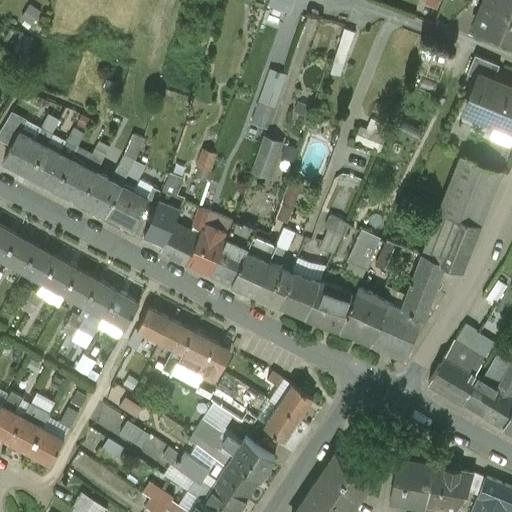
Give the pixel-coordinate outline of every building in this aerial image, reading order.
[(505,37),(511,19),(511,0),(486,0),(476,26),(505,37)] [(343,28),(333,57),(344,61),(354,32),(343,28)] [(499,65),(474,54),(467,73),(478,78),(479,76),(492,81),(499,65)] [(270,65),(259,95),(274,100),(284,70),(270,65)] [(511,89),(492,81),(479,76),(478,78),(465,109),(511,128),(511,89)] [(273,101),(259,96),(254,110),(268,115),(273,101)] [(49,109),(42,123),(52,129),(59,115),(49,109)] [(25,118),(10,110),(0,126),(0,134),(12,141),(20,125),(21,126),(25,118)] [(25,118),(21,126),(20,125),(12,141),(4,156),(30,170),(46,139),(52,129),(42,123),(26,115),(25,118)] [(389,127),(369,119),(365,128),(359,125),(352,141),(379,152),(389,127)] [(74,123),(66,137),(77,142),(84,128),(74,123)] [(144,132),(133,128),(125,148),(135,154),(144,132)] [(280,137),(263,131),(251,165),(268,171),(280,137)] [(109,141),(99,135),(91,149),(102,155),(109,141)] [(291,163),(297,140),(284,137),(278,160),(291,163)] [(71,152),(46,139),(30,170),(55,183),(71,152)] [(202,142),(197,158),(211,162),(216,146),(202,142)] [(135,154),(125,148),(117,163),(128,168),(135,154)] [(96,165),(71,152),(55,183),(80,197),(96,165)] [(135,154),(128,168),(138,173),(145,159),(135,154)] [(467,156),(424,253),(437,258),(454,215),(479,224),(500,169),(467,156)] [(169,164),(153,157),(144,186),(160,192),(169,164)] [(185,171),(169,164),(160,192),(159,194),(172,200),(185,171)] [(122,179),(96,165),(80,197),(106,210),(122,179)] [(292,177),(277,209),(286,214),(301,181),(292,177)] [(148,193),(122,179),(106,210),(132,224),(148,193)] [(159,194),(156,203),(143,232),(163,241),(175,212),(179,203),(172,200),(159,194)] [(233,216),(209,206),(198,202),(193,220),(201,224),(185,258),(210,269),(229,228),(233,216)] [(193,220),(175,212),(163,241),(161,245),(185,258),(201,224),(193,220)] [(348,222),(329,213),(323,224),(328,227),(319,245),(333,252),(348,222)] [(242,219),(233,215),(233,216),(229,228),(210,269),(232,279),(246,246),(254,230),(253,229),(256,223),(243,217),(242,219)] [(437,258),(446,263),(461,268),(479,224),(454,215),(437,258)] [(17,229),(0,219),(0,253),(2,255),(17,229)] [(304,233),(280,223),(273,238),(297,248),(304,233)] [(380,236),(361,228),(346,260),(365,268),(380,236)] [(37,240),(17,229),(2,255),(23,266),(37,240)] [(57,252),(37,240),(23,266),(43,278),(57,252)] [(269,255),(246,246),(232,279),(255,289),(269,255)] [(285,256),(271,249),(269,255),(255,289),(278,299),(285,281),(284,280),(293,259),(289,257),(290,254),(287,252),(285,256)] [(77,263),(57,252),(43,278),(63,289),(77,263)] [(446,263),(437,258),(424,253),(422,252),(402,306),(421,314),(425,316),(446,263)] [(98,274),(77,263),(63,289),(83,300),(98,274)] [(319,279),(291,267),(285,281),(278,299),(305,311),(313,293),(316,294),(322,281),(319,279)] [(364,270),(357,267),(354,273),(361,276),(364,270)] [(387,299),(391,300),(400,276),(387,270),(378,295),(387,299)] [(98,274),(83,300),(84,301),(78,311),(83,314),(78,322),(92,331),(103,311),(118,285),(98,274)] [(319,279),(322,281),(316,294),(313,293),(305,311),(340,327),(348,308),(347,308),(354,292),(348,289),(320,276),(319,279)] [(498,279),(486,297),(495,303),(506,285),(498,279)] [(357,284),(351,281),(348,289),(354,292),(357,285),(357,284)] [(42,291),(32,285),(27,294),(38,300),(42,291)] [(139,297),(118,285),(103,311),(124,323),(139,297)] [(371,341),(387,299),(378,295),(357,285),(347,308),(348,308),(340,327),(371,341)] [(38,300),(27,294),(22,302),(33,308),(38,300)] [(421,314),(402,306),(391,300),(387,299),(371,341),(405,357),(421,314)] [(171,313),(148,302),(136,324),(143,328),(159,336),(171,313)] [(78,311),(72,308),(67,316),(78,322),(83,314),(78,311)] [(506,320),(486,308),(468,338),(488,351),(506,320)] [(193,325),(171,313),(159,336),(173,343),(168,353),(176,357),(193,325)] [(78,322),(67,316),(62,325),(73,331),(78,322)] [(136,324),(135,323),(130,334),(138,338),(143,328),(136,324)] [(229,343),(193,325),(176,357),(176,358),(213,376),(229,343)] [(119,334),(111,330),(99,351),(107,355),(119,334)] [(469,348),(454,339),(445,354),(445,353),(428,381),(463,401),(479,374),(478,373),(478,374),(475,372),(484,358),(475,352),(479,346),(472,342),(469,348)] [(497,350),(482,376),(495,384),(510,358),(497,350)] [(176,357),(168,353),(163,363),(171,367),(176,358),(176,357)] [(511,359),(497,385),(498,386),(482,414),(502,426),(511,405),(511,359)] [(281,372),(272,365),(267,373),(276,379),(281,372)] [(482,376),(479,374),(463,401),(482,414),(498,386),(497,385),(495,384),(482,376)] [(292,378),(278,399),(299,413),(313,392),(292,378)] [(43,386),(33,380),(28,388),(38,394),(43,386)] [(38,394),(28,388),(23,397),(34,403),(38,394)] [(141,402),(125,391),(118,401),(135,412),(141,402)] [(74,397),(62,418),(70,423),(81,401),(74,397)] [(23,410),(2,399),(0,403),(0,431),(8,436),(23,410)] [(278,399),(263,421),(284,435),(299,413),(278,399)] [(511,405),(502,426),(511,431),(511,405)] [(257,412),(247,406),(242,413),(252,419),(257,412)] [(23,410),(8,436),(28,447),(43,421),(23,410)] [(221,426),(202,413),(193,428),(207,437),(207,436),(213,427),(218,430),(221,426)] [(150,431),(126,415),(118,427),(142,443),(150,431)] [(64,433),(43,421),(28,447),(50,459),(64,433)] [(218,430),(213,427),(207,436),(220,445),(221,445),(227,436),(218,430)] [(193,428),(192,428),(192,429),(200,434),(196,439),(226,458),(216,472),(217,473),(246,492),(260,471),(231,452),(231,451),(221,445),(220,445),(220,446),(193,428)] [(274,450),(245,430),(240,437),(234,433),(228,442),(235,446),(231,451),(231,452),(260,471),(260,470),(261,469),(265,470),(270,463),(268,459),(273,451),(274,450)] [(127,445),(109,433),(102,443),(121,456),(127,445)] [(193,458),(168,441),(162,451),(187,467),(193,458)] [(336,446),(291,511),(337,511),(341,507),(345,509),(351,499),(347,497),(357,482),(361,485),(371,470),(336,446)] [(102,461),(87,449),(81,457),(97,469),(102,461)] [(209,462),(196,454),(193,458),(187,467),(200,476),(209,462)] [(432,463),(397,457),(388,497),(391,498),(392,494),(400,495),(404,501),(424,504),(432,463)] [(474,471),(432,463),(424,504),(444,508),(443,511),(446,511),(447,509),(454,510),(466,491),(474,471)] [(233,511),(246,492),(217,473),(203,493),(199,490),(199,491),(230,511),(233,511)] [(165,484),(149,475),(143,485),(157,495),(165,484)] [(511,508),(511,486),(486,476),(470,511),(510,511),(511,509),(511,508)] [(173,490),(165,484),(157,495),(166,501),(173,490)] [(99,511),(105,503),(80,486),(70,501),(86,511),(99,511)] [(230,511),(199,491),(188,507),(184,504),(180,510),(182,511),(230,511)] [(158,511),(166,501),(157,495),(150,507),(157,511),(158,511)]
